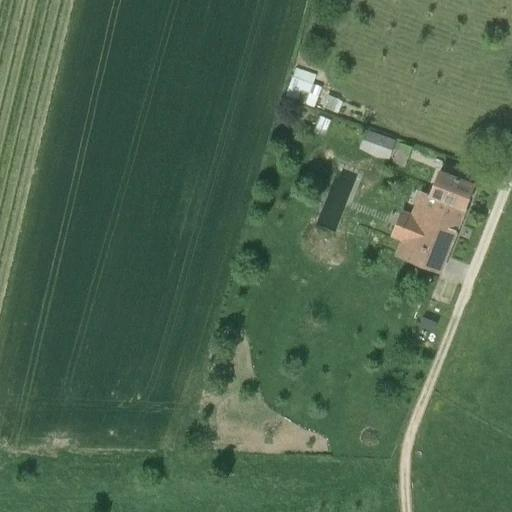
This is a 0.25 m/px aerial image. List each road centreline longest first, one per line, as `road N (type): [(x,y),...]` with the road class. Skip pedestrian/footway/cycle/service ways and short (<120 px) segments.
road 1 (track): [(454,318),(408,439),(405,511)]
road 2 (track): [(454,318),(511,168)]
